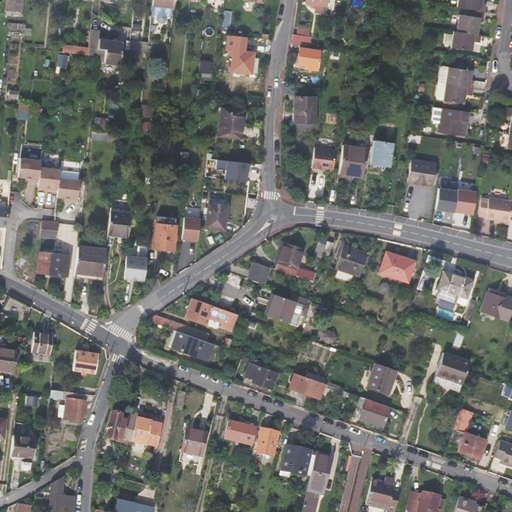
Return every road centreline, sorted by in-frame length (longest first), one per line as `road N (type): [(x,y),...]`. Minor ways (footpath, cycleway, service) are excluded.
road 1 (residential): [(121,345),(200,383),(511,490)]
road 2 (tertiary): [(277,212),(511,258)]
road 3 (residential): [(277,212),(269,195),(267,108),(287,0)]
road 4 (tertiary): [(115,342),(277,212)]
road 5 (residential): [(121,345),(83,459),(79,511)]
road 6 (tertiary): [(0,281),(115,342)]
